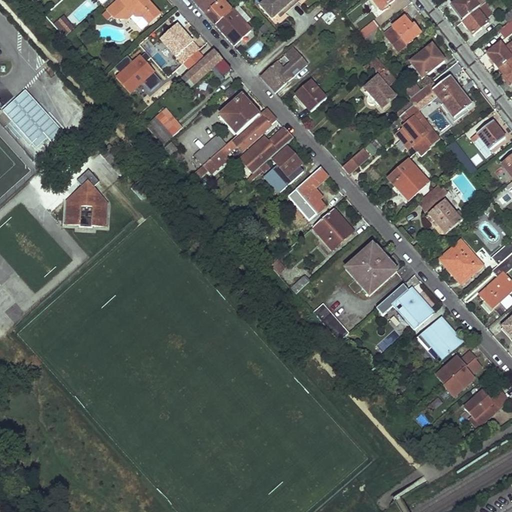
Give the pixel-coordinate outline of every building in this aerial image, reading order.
[(121,0),(107,12),(114,20),(127,21),(133,16),(135,19),(142,19),(149,27),(161,16),(146,0),(143,0),(142,1),(141,0),(133,0),(132,1),(131,0),(121,0)] [(195,0),(194,1),(215,25),(232,10),(223,0),(195,0)] [(286,0),(265,0),(260,6),(272,20),(278,15),(282,11),(284,14),(292,7),(286,0)] [(372,0),(382,12),(389,7),(388,5),(394,0),(372,0)] [(473,0),(460,0),(453,7),(465,21),(480,9),(473,0)] [(465,21),(463,23),(473,36),(488,24),(485,21),(492,15),(484,5),(480,9),(465,21)] [(232,10),(215,25),(234,46),(251,31),(232,10)] [(511,10),(503,18),(508,25),(511,21),(511,10)] [(395,31),(386,38),(397,52),(418,35),(404,17),(391,27),(395,31)] [(64,19),(54,27),(65,40),(75,30),(64,19)] [(374,21),(359,32),(365,39),(379,27),(374,21)] [(511,21),(508,25),(500,31),(505,38),(511,32),(511,21)] [(379,27),(384,33),(383,34),(386,38),(395,31),(391,27),(387,22),(379,27)] [(177,26),(161,41),(183,65),(199,51),(177,26)] [(365,39),(373,49),(386,38),(383,34),(384,33),(379,27),(365,39)] [(258,41),(247,50),(254,58),(264,49),(258,41)] [(488,55),(499,70),(511,60),(511,43),(505,50),(500,44),(488,55)] [(410,63),(423,79),(445,61),(432,46),(410,63)] [(290,50),(283,55),(290,63),(283,69),(276,62),(261,76),(276,93),(307,65),(295,52),(293,53),(290,50)] [(215,52),(182,81),(190,89),(222,60),(215,52)] [(150,89),(162,81),(144,54),(116,73),(129,93),(145,82),(150,89)] [(120,71),(131,61),(127,56),(116,66),(120,71)] [(368,104),(377,104),(383,111),(397,100),(387,87),(390,84),(393,86),(396,83),(373,58),(363,67),(367,72),(373,67),(380,74),(363,88),(369,95),(368,104)] [(511,60),(499,70),(511,84),(511,83),(511,60)] [(432,91),(438,98),(448,112),(451,109),(458,117),(472,106),(449,78),(432,91)] [(295,94),(311,112),(326,99),(310,81),(295,94)] [(421,90),(431,103),(438,98),(432,91),(428,86),(421,90)] [(233,87),(224,95),(229,100),(237,92),(233,87)] [(35,149),(48,138),(52,142),(64,132),(26,88),(0,111),(35,149)] [(409,100),(414,107),(419,113),(431,103),(421,90),(411,98),(409,100)] [(242,98),(220,119),(237,137),(259,117),(242,98)] [(411,104),(397,116),(399,119),(401,118),(413,107),(411,104)] [(148,123),(166,142),(183,127),(166,107),(148,123)] [(407,125),(403,129),(399,132),(404,137),(401,139),(410,149),(413,146),(422,157),(423,156),(431,149),(441,140),(426,122),(424,124),(419,118),(421,115),(419,113),(414,107),(413,107),(401,118),(407,125)] [(259,117),(237,137),(231,142),(242,153),(277,122),(267,110),(259,117)] [(479,138),(489,151),(505,139),(493,123),(474,137),(476,140),(479,138)] [(264,139),(240,161),(253,175),(267,164),(293,140),(284,129),(268,143),(264,139)] [(218,137),(194,158),(203,167),(209,162),(225,147),(218,137)] [(209,162),(203,167),(208,172),(211,176),(224,165),(221,162),(227,156),(235,149),(230,143),(225,147),(209,162)] [(134,172),(113,148),(103,157),(125,181),(134,172)] [(287,149),(273,162),(288,178),(301,166),(287,149)] [(363,150),(343,167),(348,173),(369,157),(363,150)] [(230,159),(227,156),(221,162),(224,165),(230,159)] [(461,159),(472,174),(477,170),(465,156),(461,159)] [(511,156),(502,165),(511,177),(511,156)] [(234,167),(247,182),(247,181),(253,175),(240,161),(234,167)] [(314,163),(305,172),(310,178),(320,169),(314,163)] [(267,164),(253,175),(247,181),(250,183),(259,174),(262,177),(271,169),(267,164)] [(392,182),(398,189),(396,190),(407,202),(427,183),(412,165),(392,182)] [(203,167),(190,179),(194,184),(208,172),(203,167)] [(295,191),(316,215),(324,208),(311,192),(327,178),(320,169),(310,178),(295,191)] [(99,185),(89,173),(77,184),(82,189),(66,204),(65,228),(79,228),(79,230),(93,231),(93,229),(107,229),(108,205),(94,190),(99,185)] [(503,183),(506,187),(507,186),(511,182),(508,178),(503,183)] [(440,186),(420,204),(426,211),(446,194),(440,186)] [(425,217),(442,238),(463,221),(446,200),(425,217)] [(313,228),(334,250),(354,232),(333,210),(313,228)] [(441,259),(462,284),(484,265),(462,241),(441,259)] [(346,270),(370,297),(397,272),(372,245),(346,270)] [(499,279),(479,295),(493,309),(511,292),(511,283),(505,275),(511,269),(511,255),(492,272),(499,279)] [(304,278),(290,291),(295,296),(309,284),(304,278)] [(414,332),(433,315),(410,290),(391,306),(414,332)] [(314,312),(340,341),(349,333),(324,304),(314,312)] [(511,317),(503,325),(511,335),(511,317)] [(445,360),(462,345),(440,319),(423,334),(445,360)] [(440,365),(445,360),(423,334),(418,339),(440,365)] [(458,359),(438,377),(446,387),(445,388),(446,388),(476,361),(477,360),(471,353),(461,362),(458,359)] [(454,398),(475,379),(471,376),(481,367),(476,361),(446,388),(454,398)] [(484,392),(465,408),(482,426),(511,400),(505,394),(494,403),(484,392)] [(422,414),(416,420),(424,428),(430,422),(422,414)]
